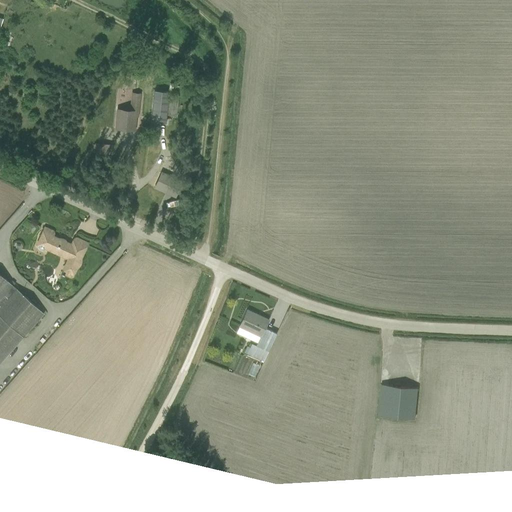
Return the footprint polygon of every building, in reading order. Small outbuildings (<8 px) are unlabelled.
[(166,115),(176,117),(179,93),(153,91),(150,122),(165,123),(166,115)] [(114,130),(135,131),(136,115),(139,116),(141,93),(130,92),(129,110),(116,109),(114,130)] [(93,154),(111,155),(112,144),(93,143),(93,154)] [(153,188),(176,198),(183,181),(161,171),(153,188)] [(70,278),(71,278),(73,277),(73,276),(76,270),(79,267),(81,265),(82,262),(81,256),(87,243),(76,238),(75,238),(74,239),(73,239),(73,240),(75,241),(73,246),(66,242),(65,241),(63,240),(62,239),(61,239),(59,239),(58,239),(54,237),(52,236),(52,235),(53,234),(53,233),(53,232),(52,231),(44,228),(36,246),(37,246),(36,246),(38,250),(42,251),(45,250),(66,259),(61,269),(63,270),(61,274),(70,278)] [(0,362),(44,314),(0,274),(0,362)] [(246,354),(263,361),(276,333),(264,328),(268,320),(246,310),(239,326),(249,331),(246,338),(257,343),(255,346),(251,344),(246,354)] [(248,374),(254,377),(259,366),(253,363),(248,374)] [(378,415),(414,420),(417,388),(381,384),(378,415)]
